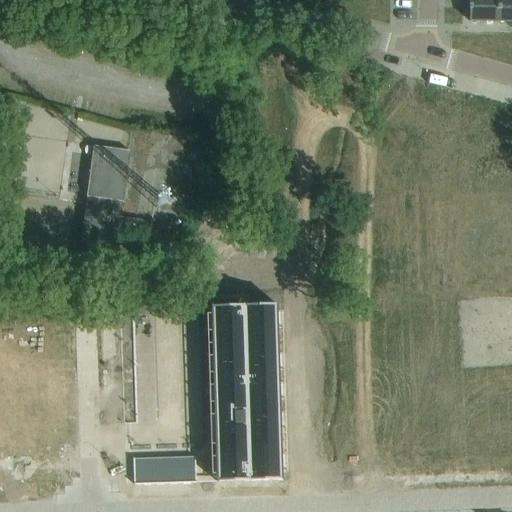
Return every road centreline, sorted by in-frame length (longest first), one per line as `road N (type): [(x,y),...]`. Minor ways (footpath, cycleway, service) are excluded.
road 1 (unclassified): [(251,14),(233,72),(219,85),(194,89),(31,47),(20,38),(10,0)]
road 2 (residential): [(89,510),(301,504)]
road 3 (residential): [(301,504),(511,498)]
road 4 (unclassified): [(425,61),(251,14)]
road 5 (residential): [(85,330),(89,510)]
